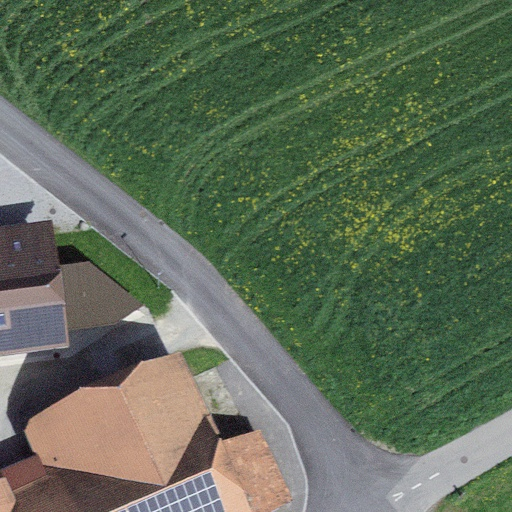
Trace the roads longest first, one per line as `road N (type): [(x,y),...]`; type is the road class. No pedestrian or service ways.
road 1 (unclassified): [(364,511),(292,393),(0,130)]
road 2 (residential): [(511,425),(369,511)]
